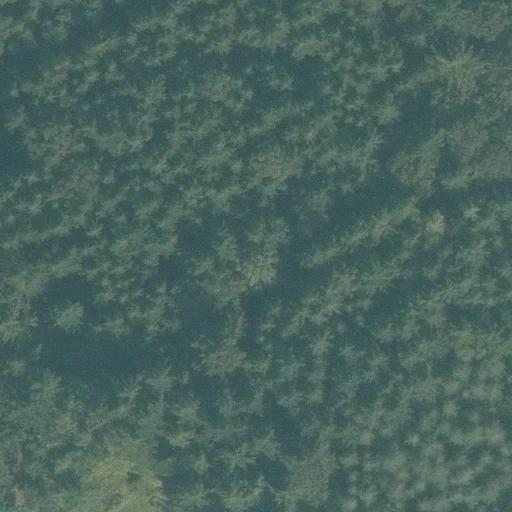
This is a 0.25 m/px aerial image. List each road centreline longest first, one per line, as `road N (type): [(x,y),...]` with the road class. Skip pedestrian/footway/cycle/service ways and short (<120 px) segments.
road 1 (track): [(496,183),(93,406),(127,469)]
road 2 (track): [(376,0),(496,183)]
road 3 (track): [(93,406),(0,265)]
